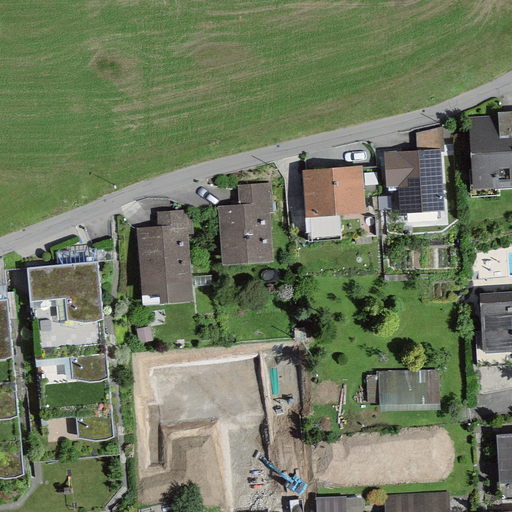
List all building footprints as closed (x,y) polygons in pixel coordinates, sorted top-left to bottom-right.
[(511,118),(502,119),(502,129),(473,130),(476,192),(511,191),(511,118)] [(418,159),(386,158),(386,190),(404,190),(404,222),(443,221),(440,160),(451,159),(449,135),(440,135),(417,142),(418,159)] [(360,176),(304,179),(307,222),(362,219),(360,176)] [(242,211),(221,212),(224,270),(271,267),(269,193),(243,195),(242,211)] [(160,236),(139,237),(141,294),(189,292),(187,218),(161,220),(160,236)] [(97,270),(28,274),(30,307),(63,305),(64,327),(102,323),(97,270)] [(511,298),(484,299),(486,352),(511,350),(511,298)] [(7,308),(0,308),(0,362),(12,362),(7,308)] [(64,327),(33,330),(36,360),(67,357),(70,388),(107,384),(102,323),(64,327)] [(0,362),(0,424),(18,424),(12,362),(0,362)] [(438,374),(378,376),(379,415),(439,413),(438,374)] [(70,388),(41,389),(42,422),(75,420),(76,441),(112,439),(107,384),(70,388)] [(0,424),(0,479),(21,478),(18,424),(0,424)] [(511,441),(497,442),(499,484),(511,483),(511,441)] [(319,511),(364,511),(363,493),(319,495),(319,511)] [(445,511),(445,498),(388,500),(388,511),(445,511)]
